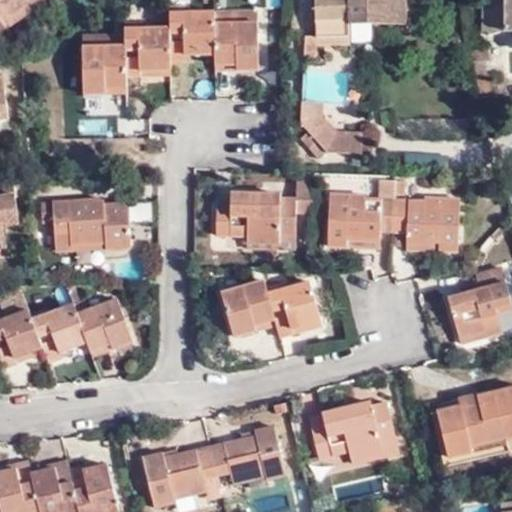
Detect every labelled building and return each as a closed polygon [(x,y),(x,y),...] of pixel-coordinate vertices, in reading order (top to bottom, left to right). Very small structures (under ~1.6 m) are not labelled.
[(0,0),(0,27),(4,25),(6,28),(47,2),(45,0),(0,0)] [(314,32),(345,33),(346,22),(404,24),(405,0),(314,0),(313,32),(314,32)] [(511,0),(482,0),(482,30),(511,30),(511,0)] [(216,19),(216,8),(170,8),(171,24),(124,25),(125,43),(83,43),(85,93),(108,93),(108,87),(128,87),(128,73),(137,72),(137,66),(173,67),(173,59),(185,59),(185,53),(215,53),(215,64),(238,64),(238,69),(261,68),(260,18),(216,19)] [(259,8),(216,8),(216,19),(260,18),(259,8)] [(313,52),(313,40),(314,32),(313,32),(303,32),(301,52),(313,52)] [(345,42),(345,33),(314,32),(313,40),(345,42)] [(495,129),(510,122),(507,113),(501,115),(485,59),(490,58),(489,43),(469,44),(495,129)] [(317,111),(318,98),(297,96),(296,119),(302,127),(313,118),(326,134),(339,135),(338,130),(331,128),(317,111)] [(356,131),(338,130),(339,135),(326,134),(313,118),(302,127),(295,132),(303,143),(311,138),(319,148),(355,151),(356,131)] [(79,119),(79,133),(107,133),(106,119),(79,119)] [(311,192),(311,169),(297,168),(296,191),(311,192)] [(13,178),(0,180),(0,245),(7,245),(5,225),(4,218),(19,216),(13,178)] [(293,243),(295,210),(296,196),(281,195),(281,191),(231,189),(230,202),(216,202),(215,235),(245,236),(245,242),(293,243)] [(438,243),(438,251),(458,252),(461,198),(423,196),(423,198),(366,196),(366,192),(328,190),(325,245),(345,246),(345,239),(378,240),(379,231),(404,232),(404,241),(438,243)] [(310,210),(311,192),(296,191),(296,196),(295,210),(310,210)] [(104,196),(42,198),(43,217),(56,216),(58,247),(106,245),(111,248),(120,249),(127,246),(132,242),(131,198),(104,200),(104,196)] [(154,218),(153,201),(132,202),(133,220),(154,218)] [(20,223),(19,216),(4,218),(5,225),(20,223)] [(345,239),(345,246),(378,247),(378,240),(345,239)] [(404,249),(438,251),(438,243),(404,241),(404,249)] [(511,303),(502,265),(474,272),(475,281),(458,285),(460,293),(447,296),(459,343),(501,333),(497,313),(511,309),(511,303)] [(264,277),(219,289),(233,336),(256,329),(254,323),(274,318),(279,337),(291,334),(289,329),(320,320),(309,278),(268,289),(264,277)] [(0,297),(22,291),(19,283),(0,289),(0,297)] [(31,314),(22,291),(0,297),(0,303),(0,304),(3,314),(0,315),(0,359),(3,367),(17,362),(15,356),(43,346),(49,362),(63,357),(60,350),(87,341),(91,352),(111,344),(112,349),(135,341),(117,294),(75,309),(72,300),(31,314)] [(511,386),(477,396),(479,403),(461,408),(460,405),(435,412),(449,466),(508,450),(505,440),(511,437),(511,386)] [(479,403),(477,396),(476,393),(458,398),(460,405),(461,408),(479,403)] [(307,416),(317,458),(347,450),(350,463),(398,452),(386,402),(371,405),(369,400),(321,411),(321,413),(307,416)] [(273,424),(252,429),(252,433),(163,455),(161,450),(141,454),(153,507),(174,502),(173,497),(206,491),(202,479),(228,473),(230,485),(264,478),(264,480),(285,475),(273,424)] [(27,463),(0,470),(0,511),(37,511),(39,511),(75,511),(79,511),(78,511),(113,511),(118,511),(106,462),(68,471),(66,462),(30,471),(27,463)]
